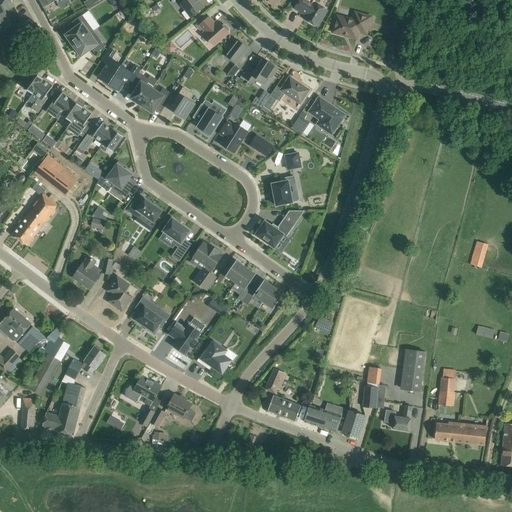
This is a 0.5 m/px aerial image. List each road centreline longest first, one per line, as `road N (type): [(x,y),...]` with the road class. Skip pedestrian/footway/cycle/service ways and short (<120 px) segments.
road 1 (unclassified): [(313,297),(388,86)]
road 2 (residential): [(232,240),(251,212),(243,180),(175,135),(136,126)]
road 3 (unclassified): [(388,86),(300,52),(236,0)]
road 4 (residential): [(31,0),(71,76),(136,126)]
road 5 (residential): [(136,126),(148,184),(232,240)]
road 6 (residential): [(361,456),(356,463),(208,455)]
road 7 (residential): [(123,344),(0,252)]
road 8 (residential): [(511,479),(361,456)]
road 9 (residential): [(361,456),(231,405)]
road 10 (unclassified): [(231,405),(313,297)]
road 11 (unclassified): [(208,455),(74,446)]
road 12 (unclassified): [(511,108),(420,85),(388,86)]
road 13 (residential): [(231,405),(123,344)]
